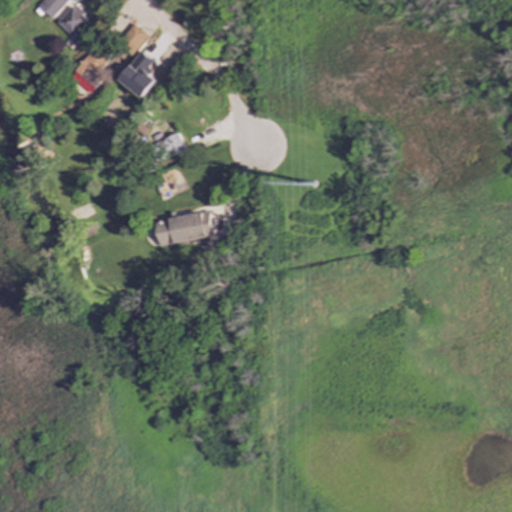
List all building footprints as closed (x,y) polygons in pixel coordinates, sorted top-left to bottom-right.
[(43,0),(38,6),(53,19),(68,2),(66,0),(43,0)] [(90,19),(75,6),(59,24),(75,37),(90,19)] [(134,55),(150,37),(134,23),(119,42),(134,55)] [(185,150),(178,133),(158,143),(165,159),(185,150)] [(215,237),(210,212),(156,222),(160,247),(215,237)]
